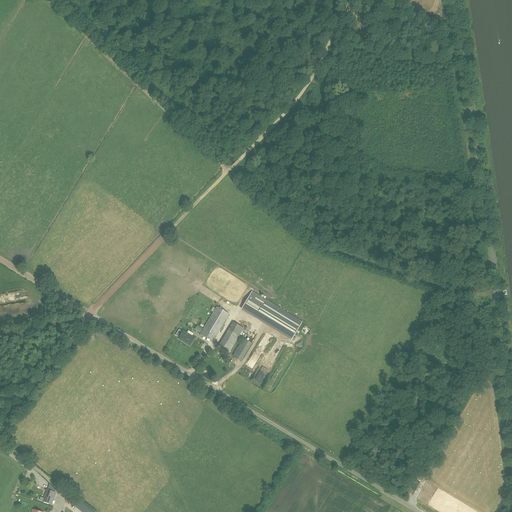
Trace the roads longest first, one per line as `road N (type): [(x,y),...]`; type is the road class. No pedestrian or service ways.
road 1 (unclassified): [(511,423),(455,0)]
road 2 (track): [(90,314),(296,100),(351,0)]
road 3 (unclassified): [(417,511),(90,314)]
road 4 (track): [(0,429),(90,314)]
